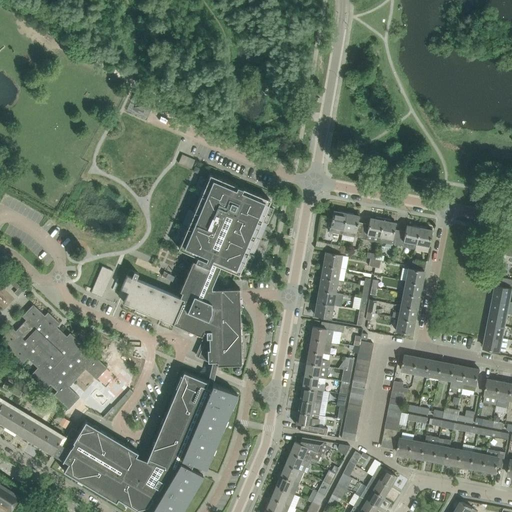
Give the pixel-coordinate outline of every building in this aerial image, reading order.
[(135,92),(127,111),(146,120),(155,100),(135,92)] [(181,156),(179,163),(191,168),(192,166),(194,162),(195,159),(182,154),(181,156)] [(184,298),(173,323),(174,323),(175,324),(202,335),(204,331),(205,332),(206,332),(206,337),(205,340),(198,356),(198,357),(208,361),(212,361),(217,361),(217,364),(242,364),(241,353),(243,353),(243,344),(241,344),(240,304),(240,287),(231,288),(212,288),(212,286),(214,281),(221,266),(236,273),(239,274),(242,268),(246,269),(248,270),(254,255),(252,254),(248,253),(249,251),(255,236),(262,221),(268,223),(274,208),(268,206),(271,199),(267,198),(243,187),(238,185),(214,175),(210,174),(207,180),(205,179),(201,177),(195,192),(199,194),(201,195),(188,225),(187,227),(181,224),(175,239),(181,242),(178,248),(197,256),(195,261),(187,279),(185,283),(182,291),(180,290),(177,296),(184,298)] [(329,231),(342,234),(346,212),(333,210),(329,231)] [(346,212),(342,234),(360,238),(363,223),(358,222),(359,215),(346,212)] [(363,223),(360,238),(379,241),(383,219),(370,217),(369,224),(363,223)] [(383,219),(379,241),(397,245),(400,230),(394,229),(396,222),(383,219)] [(400,230),(397,245),(403,246),(415,249),(419,226),(407,224),(405,231),(400,230)] [(419,226),(415,249),(415,250),(428,252),(432,229),(419,226)] [(340,245),(337,245),(327,243),(326,249),(339,252),(340,245)] [(509,261),(511,261),(511,244),(507,244),(503,267),(508,268),(509,261)] [(326,252),(324,265),(339,267),(342,255),(326,252)] [(381,260),(375,259),(374,267),(375,267),(374,274),(382,276),(383,268),(379,267),(381,260)] [(425,269),(426,262),(413,260),(412,266),(425,269)] [(339,267),(324,265),(323,269),(321,269),(320,275),(322,276),(321,277),(337,280),(339,267)] [(102,266),(91,292),(102,297),(113,270),(102,266)] [(409,268),(406,280),(422,284),(424,271),(409,268)] [(121,288),(120,292),(127,295),(124,302),(173,323),(184,298),(177,296),(154,286),(141,280),(136,278),(138,273),(131,269),(128,275),(127,274),(121,288)] [(321,277),(319,289),(335,292),(337,280),(321,277)] [(364,285),(364,286),(366,286),(367,284),(369,285),(369,286),(371,278),(365,277),(365,280),(361,280),(360,284),(364,285)] [(511,279),(501,277),(499,283),(511,285),(511,279)] [(406,280),(404,293),(419,296),(422,284),(406,280)] [(511,288),(496,285),(494,298),(510,301),(511,288)] [(18,296),(24,289),(20,286),(14,292),(18,296)] [(319,289),(317,302),(333,305),(335,292),(319,289)] [(404,293),(401,305),(417,308),(419,296),(404,293)] [(494,298),(492,310),(507,313),(510,301),(494,298)] [(370,299),(367,312),(370,313),(370,311),(373,311),(372,312),(375,313),(377,300),(370,299)] [(331,317),(333,305),(317,302),(315,315),(331,317)] [(33,304),(26,311),(22,316),(26,319),(16,331),(12,327),(1,339),(13,350),(9,353),(22,364),(28,358),(38,367),(32,374),(47,388),(50,384),(57,391),(54,394),(69,408),(80,397),(69,387),(86,369),(96,379),(100,375),(107,367),(92,353),(89,357),(82,350),(85,347),(70,333),(67,336),(57,326),(60,323),(48,312),(45,315),(33,304)] [(392,317),(399,318),(415,321),(417,308),(401,305),(400,313),(393,311),(392,317)] [(362,324),(365,310),(360,309),(357,325),(360,325),(362,324)] [(492,310),(489,322),(505,325),(507,313),(492,310)] [(412,333),(415,321),(399,318),(396,330),(412,333)] [(321,321),(320,328),(313,326),(311,339),(324,341),(332,342),(339,343),(341,332),(343,332),(344,325),(321,321)] [(489,322),(487,335),(502,338),(505,325),(489,322)] [(355,345),(354,345),(359,346),(361,340),(361,338),(362,336),(356,335),(354,345),(355,345)] [(500,350),(502,338),(487,335),(484,347),(500,350)] [(311,339),(309,351),(323,353),(330,354),(332,342),(324,341),(311,339)] [(309,351),(307,363),(320,365),(329,367),(331,360),(322,359),(323,353),(309,351)] [(403,370),(415,372),(418,357),(406,354),(403,370)] [(418,357),(415,372),(428,375),(431,359),(418,357)] [(431,359),(428,375),(440,377),(443,362),(431,359)] [(443,362),(440,377),(452,379),(455,364),(443,362)] [(307,363),(304,375),(319,377),(326,378),(328,367),(329,367),(320,365),(307,363)] [(455,364),(452,379),(451,386),(463,389),(464,382),(467,366),(455,364)] [(480,369),(467,366),(464,382),(463,389),(475,391),(480,369)] [(349,382),(352,370),(347,369),(344,369),(341,381),(349,382)] [(64,446),(58,457),(63,460),(63,461),(64,460),(69,463),(64,471),(72,475),(73,472),(78,475),(77,478),(78,479),(80,476),(85,479),(83,482),(97,490),(99,487),(104,490),(103,493),(102,493),(104,494),(106,491),(111,494),(109,497),(116,502),(117,502),(118,498),(125,503),(125,502),(127,500),(132,502),(131,505),(130,506),(132,506),(134,503),(139,506),(137,509),(141,511),(145,511),(147,510),(149,511),(176,511),(179,508),(182,510),(192,494),(188,492),(191,487),(195,489),(195,488),(192,486),(195,481),(198,483),(203,475),(198,472),(201,466),(206,468),(209,460),(206,458),(208,453),(212,454),(212,453),(209,451),(211,446),(215,447),(222,431),(218,429),(220,424),(224,425),(224,424),(221,423),(223,417),(227,419),(231,407),(232,407),(233,408),(233,407),(236,401),(235,400),(231,399),(233,393),(234,393),(234,392),(225,388),(213,383),(211,387),(207,385),(208,381),(190,374),(184,371),(182,375),(181,374),(180,375),(181,375),(178,381),(180,382),(183,383),(180,389),(177,387),(176,389),(177,389),(180,390),(178,395),(175,394),(174,394),(167,411),(168,411),(171,412),(168,418),(165,416),(164,417),(165,418),(168,419),(166,424),(162,423),(155,439),(155,440),(159,441),(156,446),(153,445),(152,446),(153,446),(156,448),(154,453),(150,452),(147,460),(136,455),(138,452),(131,447),(129,450),(124,448),(126,444),(124,444),(122,447),(117,444),(119,441),(105,432),(103,435),(98,432),(100,429),(98,428),(97,431),(92,428),(93,425),(87,421),(86,421),(79,432),(75,429),(72,427),(67,436),(61,445),(64,446)] [(304,375),(302,387),(316,389),(323,390),(324,390),(325,384),(318,383),(319,377),(304,375)] [(497,404),(498,397),(501,381),(488,379),(484,402),(497,404)] [(353,380),(352,386),(363,388),(364,382),(353,380)] [(511,383),(501,381),(498,397),(510,399),(511,390),(511,383)] [(5,382),(2,387),(19,397),(20,396),(22,392),(23,392),(5,382)] [(341,383),(339,393),(342,393),(347,394),(349,384),(341,383)] [(302,387),(300,399),(314,401),(321,402),(323,390),(316,389),(302,387)] [(393,391),(392,397),(404,399),(405,393),(398,392),(393,391)] [(339,393),(339,394),(337,405),(345,406),(347,395),(339,393)] [(392,397),(390,403),(403,405),(404,399),(392,397)] [(300,399),(298,411),(312,413),(321,415),(319,414),(321,402),(314,401),(300,399)] [(0,400),(0,422),(52,454),(53,454),(58,457),(64,446),(61,445),(59,443),(62,438),(0,400)] [(420,406),(419,413),(429,414),(430,408),(425,407),(426,402),(421,401),(420,406)] [(390,403),(389,409),(402,411),(403,405),(390,403)] [(409,410),(419,413),(420,406),(410,404),(409,410)] [(103,417),(107,420),(118,409),(115,405),(110,411),(109,410),(103,417)] [(458,409),(446,407),(443,417),(456,420),(458,409)] [(347,408),(346,414),(358,417),(359,411),(347,408)] [(389,409),(388,415),(401,418),(402,412),(402,411),(389,409)] [(445,411),(435,409),(433,415),(443,417),(445,411)] [(458,409),(456,420),(474,423),(476,411),(467,409),(466,415),(459,414),(460,410),(458,409)] [(319,426),(321,415),(312,413),(298,411),(297,416),(295,416),(294,422),(296,422),(296,423),(301,424),(300,430),(326,435),(327,428),(319,426)] [(401,418),(399,424),(407,425),(408,420),(417,421),(418,415),(402,412),(401,418)] [(346,414),(345,420),(357,422),(358,417),(346,414)] [(388,415),(387,421),(399,424),(401,418),(388,415)] [(418,415),(417,421),(427,423),(428,417),(418,415)] [(443,420),(433,418),(432,424),(442,426),(443,420)] [(483,425),(491,427),(492,423),(494,424),(495,421),(494,421),(494,420),(484,419),(483,425)] [(345,420),(344,425),(356,428),(357,422),(345,420)] [(443,420),(442,426),(454,429),(455,422),(443,420)] [(492,423),(491,427),(503,429),(504,422),(494,420),(494,421),(495,421),(494,424),(492,423)] [(387,421),(386,427),(398,430),(399,424),(387,421)] [(454,429),(466,431),(467,425),(455,422),(454,429)] [(344,425),(343,431),(355,434),(356,428),(344,425)] [(467,425),(466,431),(478,433),(480,427),(467,425)] [(386,427),(384,433),(397,436),(398,430),(386,427)] [(480,427),(478,433),(484,435),(483,437),(491,436),(492,429),(480,427)] [(492,429),(491,436),(508,439),(510,433),(492,429)] [(354,440),(355,434),(343,431),(341,438),(354,440)] [(384,433),(383,440),(396,442),(397,436),(384,433)] [(426,442),(423,458),(435,460),(438,445),(440,437),(427,434),(426,442)] [(302,458),(310,461),(315,450),(319,452),(320,452),(324,453),(327,444),(324,443),(324,441),(302,437),(300,443),(295,441),(290,452),(302,458)] [(398,453),(410,455),(413,440),(401,438),(398,453)] [(438,445),(435,460),(447,462),(450,447),(452,440),(446,438),(444,446),(438,445)] [(395,448),(396,442),(383,440),(382,446),(395,448)] [(413,440),(410,455),(423,458),(426,442),(413,440)] [(339,444),(338,447),(340,452),(346,454),(349,447),(350,445),(339,444)] [(475,452),(472,467),(484,470),(487,454),(486,454),(481,453),(482,447),(476,446),(475,452)] [(450,447),(447,462),(459,465),(462,450),(450,447)] [(487,454),(484,470),(496,472),(498,465),(503,467),(506,452),(488,448),(486,454),(487,454)] [(462,450),(459,465),(472,467),(475,452),(462,450)] [(349,461),(355,465),(361,454),(355,451),(349,461)] [(290,452),(285,464),(298,469),(304,472),(306,466),(308,467),(310,461),(302,458),(290,452)] [(349,461),(343,472),(350,476),(355,465),(349,461)] [(285,464),(280,475),(299,483),(304,472),(298,469),(285,464)] [(330,466),(329,469),(331,471),(336,473),(339,467),(334,465),(333,467),(330,466)] [(373,475),(391,486),(397,476),(379,465),(373,475)] [(329,469),(323,480),(331,484),(336,473),(331,471),(329,469)] [(343,472),(338,483),(347,488),(353,478),(349,476),(350,476),(343,472)] [(280,475),(276,486),(294,494),(299,483),(280,475)] [(367,486),(384,496),(391,486),(373,475),(367,486)] [(323,480),(317,491),(320,492),(325,495),(331,484),(323,480)] [(10,511),(20,497),(0,483),(0,506),(9,511),(10,511)] [(338,483),(332,493),(339,497),(342,499),(347,488),(338,483)] [(294,494),(276,486),(271,498),(290,506),(294,494)] [(360,496),(378,507),(384,496),(367,486),(360,496)] [(317,491),(312,502),(319,505),(325,495),(320,492),(317,491)] [(334,506),(339,497),(332,493),(328,502),(334,506)] [(354,506),(364,511),(374,511),(378,507),(360,496),(354,506)] [(271,498),(266,509),(273,511),(286,511),(290,506),(271,498)] [(462,501),(455,511),(456,511),(477,511),(478,510),(462,501)] [(306,511),(316,511),(319,505),(312,502),(306,511)]
